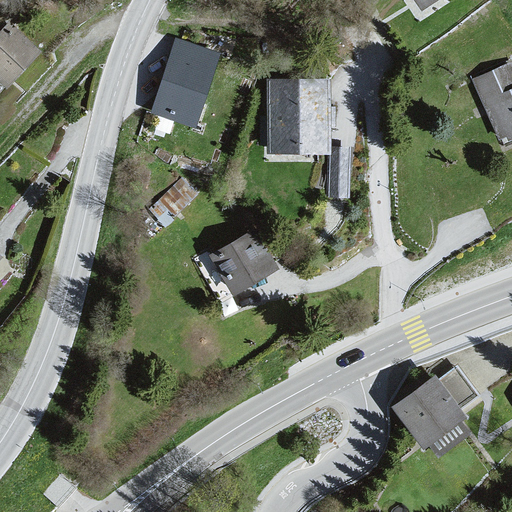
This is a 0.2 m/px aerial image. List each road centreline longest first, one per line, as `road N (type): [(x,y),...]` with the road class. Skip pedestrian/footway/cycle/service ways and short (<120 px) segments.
road 1 (secondary): [(0,443),(51,344),(112,95),(149,0)]
road 2 (secondary): [(356,361),(224,435),(124,511)]
road 3 (residential): [(356,361),(370,417),(366,451),(336,477),(292,493),(279,511)]
road 4 (secondary): [(511,296),(356,361)]
